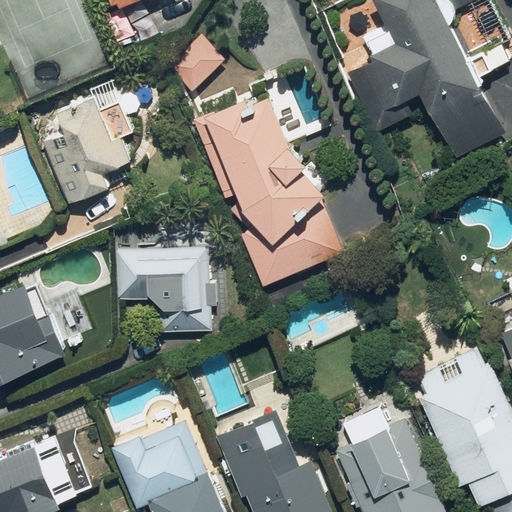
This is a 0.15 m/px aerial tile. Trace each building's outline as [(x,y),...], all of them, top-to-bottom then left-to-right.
[(384,0),(392,16),(365,30),(377,55),(349,69),(379,130),(434,103),(460,155),(509,131),(480,73),(511,57),(511,26),(499,0),(384,0)] [(205,28),(171,60),(196,88),(231,56),(205,28)] [(288,81),(282,84),(198,117),(267,286),(350,252),(304,138),(311,135),(288,81)] [(125,97),(105,105),(100,92),(60,108),(67,127),(45,136),(72,203),(115,186),(108,169),(133,159),(123,135),(138,129),(125,97)] [(128,244),(127,291),(164,293),(163,325),(211,327),(214,247),(128,244)] [(37,278),(0,292),(0,379),(68,352),(37,278)] [(369,318),(352,283),(283,317),(300,352),(369,318)] [(511,330),(503,335),(511,352),(511,330)] [(421,392),(461,482),(472,477),(483,500),(492,496),(498,511),(511,511),(511,397),(494,356),(489,358),(483,346),(421,373),(428,389),(421,392)] [(345,421),(353,438),(339,445),(369,511),(453,511),(408,413),(391,421),(384,404),(345,421)] [(244,495),(250,492),(257,511),(336,511),(315,456),(302,461),(282,409),(220,433),(244,495)] [(229,511),(190,416),(130,440),(114,447),(138,506),(154,499),(158,511),(229,511)] [(0,457),(0,511),(41,511),(67,503),(64,495),(87,486),(67,432),(0,457)]
